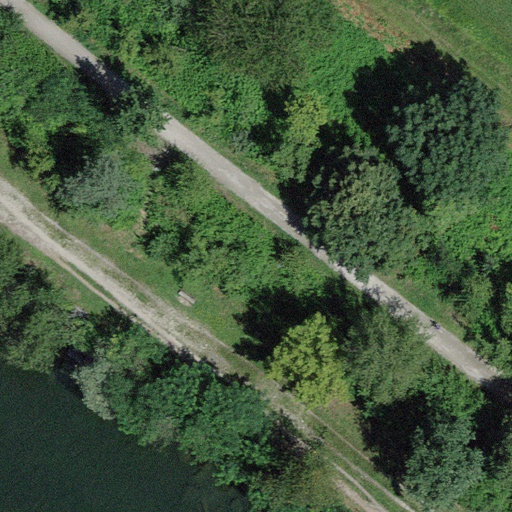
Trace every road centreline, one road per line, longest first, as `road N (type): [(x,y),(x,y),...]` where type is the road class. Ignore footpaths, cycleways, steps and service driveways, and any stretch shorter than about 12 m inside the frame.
road 1 (track): [(7,0),(511,399)]
road 2 (track): [(395,511),(0,190)]
road 3 (track): [(315,0),(511,159)]
